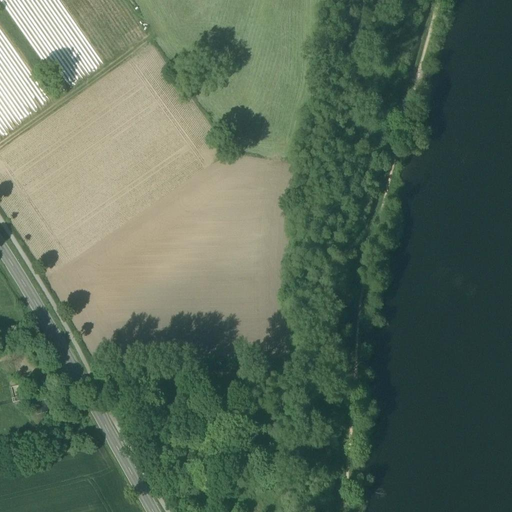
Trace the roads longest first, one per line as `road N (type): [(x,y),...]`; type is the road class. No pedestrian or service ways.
road 1 (secondary): [(0,248),(154,511)]
road 2 (track): [(354,369),(108,379),(84,392)]
road 3 (track): [(0,145),(149,39)]
